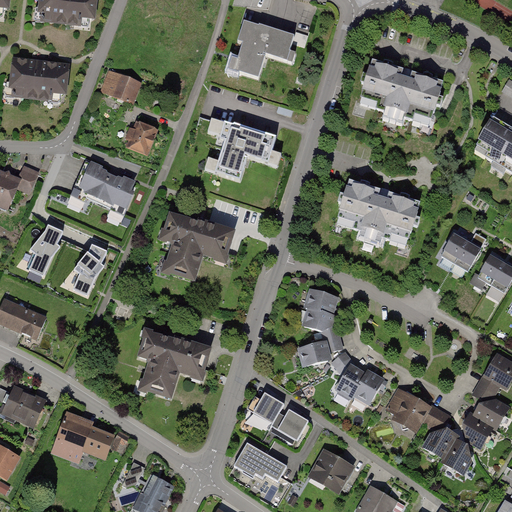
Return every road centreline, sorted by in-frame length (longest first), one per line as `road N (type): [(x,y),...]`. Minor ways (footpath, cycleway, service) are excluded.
road 1 (residential): [(226,0),(181,132),(65,389)]
road 2 (residential): [(357,0),(276,258)]
road 3 (residential): [(239,370),(441,507)]
road 4 (residential): [(472,330),(476,352),(461,384),(439,392),(358,342),(345,279)]
road 5 (residential): [(121,0),(66,139),(46,148),(0,146)]
road 6 (residential): [(65,389),(205,477)]
road 7 (residential): [(511,56),(380,0)]
road 8 (residential): [(345,279),(472,330)]
